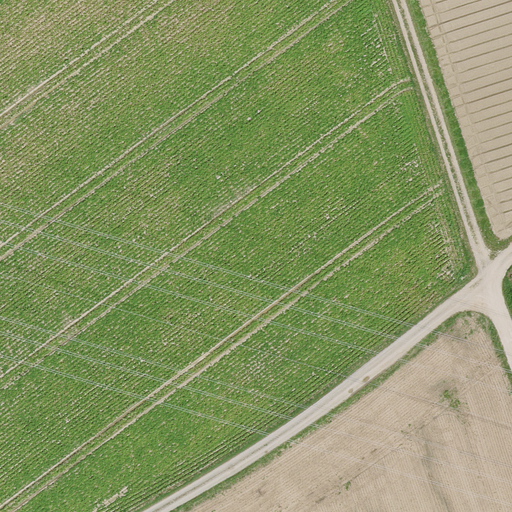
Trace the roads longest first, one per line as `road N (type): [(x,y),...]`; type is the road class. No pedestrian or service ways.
road 1 (track): [(511,257),(293,431),(158,511)]
road 2 (track): [(396,0),(511,353)]
